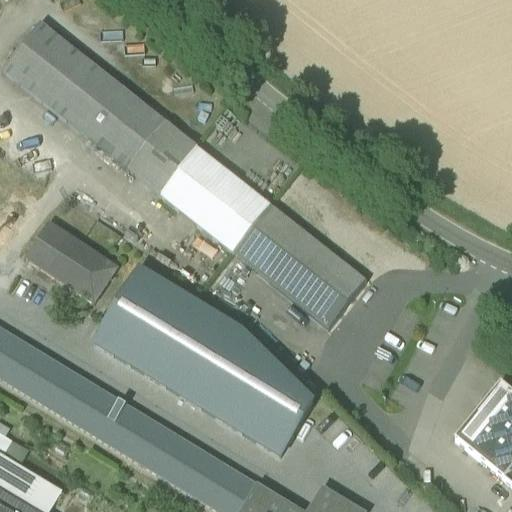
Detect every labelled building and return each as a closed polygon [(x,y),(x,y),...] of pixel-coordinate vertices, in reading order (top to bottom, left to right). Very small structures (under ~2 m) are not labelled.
[(3,76),(129,176),(166,129),(41,30),(3,76)] [(166,129),(129,176),(160,200),(197,153),(166,129)] [(0,219),(26,163),(0,151),(0,219)] [(160,200),(234,260),(271,213),(197,153),(160,200)] [(366,288),(271,213),(234,260),(329,335),(366,288)] [(26,264),(94,309),(118,273),(50,228),(26,264)] [(141,274),(93,347),(281,463),(313,411),(245,339),(141,274)] [(354,511),(323,493),(311,511),(293,511),(0,331),(0,384),(5,387),(3,390),(6,392),(7,389),(209,511),(354,511)] [(455,445),(504,485),(511,476),(511,398),(502,391),(455,445)] [(0,454),(5,458),(11,446),(0,439),(0,454)] [(0,511),(53,511),(61,499),(0,461),(0,511)]
